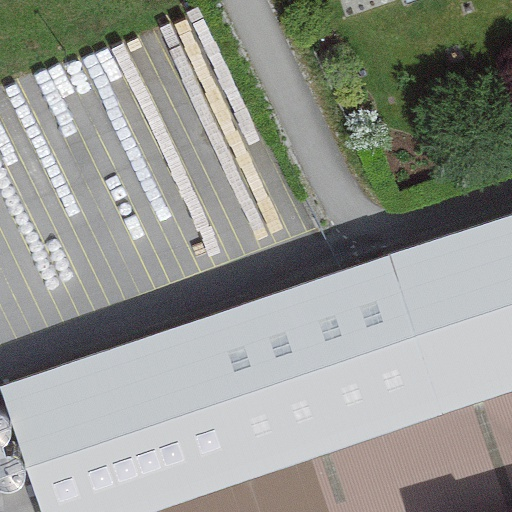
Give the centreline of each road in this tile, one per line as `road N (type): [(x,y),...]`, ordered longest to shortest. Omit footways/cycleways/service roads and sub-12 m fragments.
road 1 (residential): [(243,0),(357,246),(511,197)]
road 2 (unknown): [(0,379),(357,246)]
